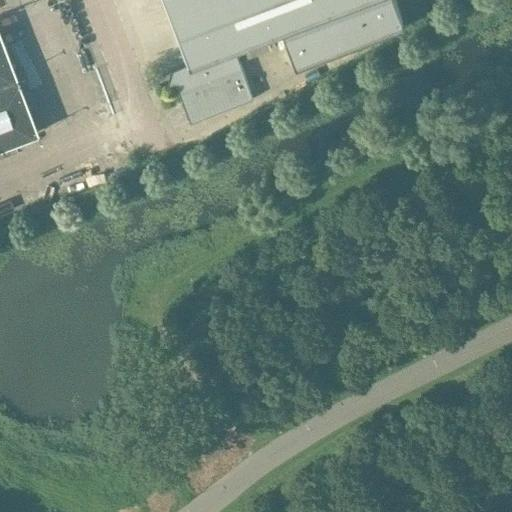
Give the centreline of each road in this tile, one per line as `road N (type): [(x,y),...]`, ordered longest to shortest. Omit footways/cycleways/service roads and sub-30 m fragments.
road 1 (unclassified): [(192,511),(319,424),(511,325)]
road 2 (unclassified): [(153,149),(97,0)]
